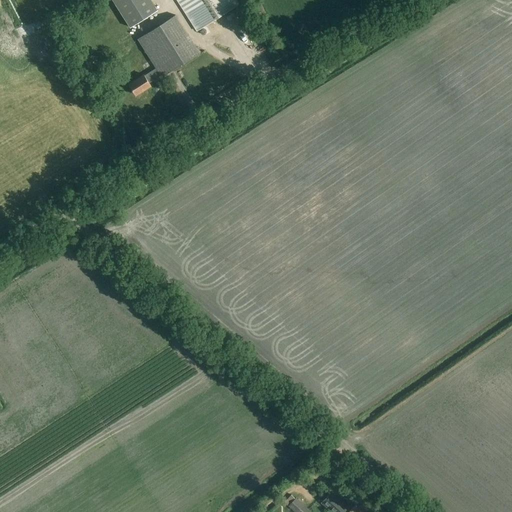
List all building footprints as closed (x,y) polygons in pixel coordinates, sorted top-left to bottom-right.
[(157,10),(151,0),(121,0),(136,23),(157,10)] [(177,0),(198,30),(239,4),(237,0),(177,0)] [(129,84),(136,94),(151,85),(149,82),(161,75),(162,77),(199,53),(175,15),(138,39),(157,68),(145,75),(144,74),(129,84)] [(94,66),(89,60),(82,65),(87,71),(94,66)] [(367,511),(357,502),(351,509),(331,492),(321,503),(331,511),(367,511)] [(289,506),(295,511),(312,511),(300,501),(296,498),(289,506)]
